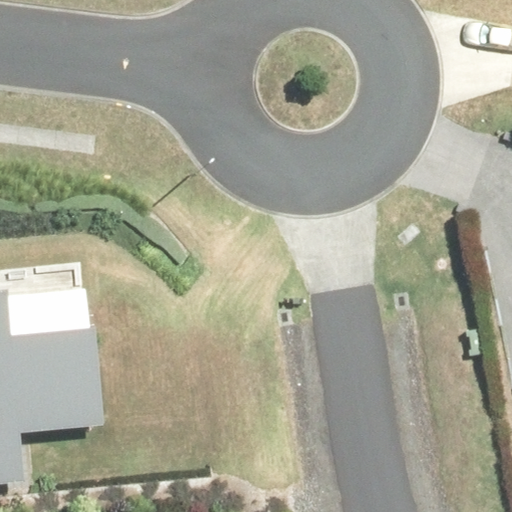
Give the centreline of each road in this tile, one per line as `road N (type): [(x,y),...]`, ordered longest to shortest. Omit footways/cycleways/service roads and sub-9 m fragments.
road 1 (residential): [(323,190),(379,511)]
road 2 (residential): [(341,0),(374,14),(401,43),(414,80),(411,120),(392,155),(361,180),(323,190)]
road 3 (residential): [(0,52),(220,79)]
road 4 (residential): [(323,190),(294,188),(245,159),(220,108),(220,79)]
